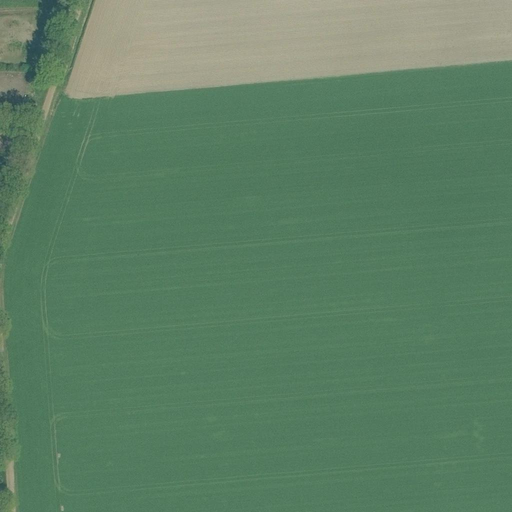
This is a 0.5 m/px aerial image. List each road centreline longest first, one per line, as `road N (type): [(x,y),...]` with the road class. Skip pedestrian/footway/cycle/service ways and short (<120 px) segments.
road 1 (unclassified): [(0,258),(79,0)]
road 2 (unclassified): [(11,511),(0,343)]
